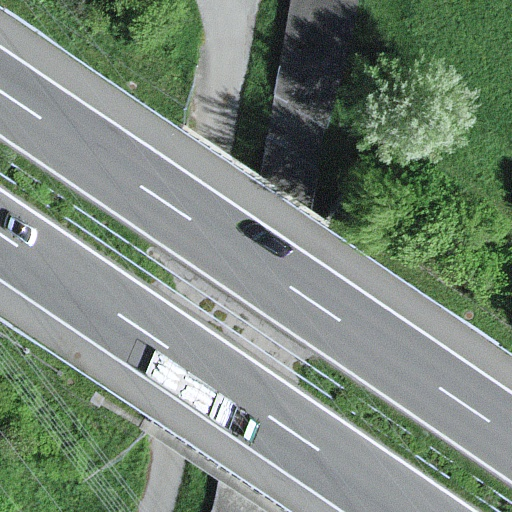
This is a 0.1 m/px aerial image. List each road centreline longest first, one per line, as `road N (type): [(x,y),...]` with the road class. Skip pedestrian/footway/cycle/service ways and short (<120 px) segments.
road 1 (motorway): [(511,438),(0,90)]
road 2 (residential): [(228,0),(214,150),(159,511)]
road 3 (motorway): [(0,234),(408,511)]
